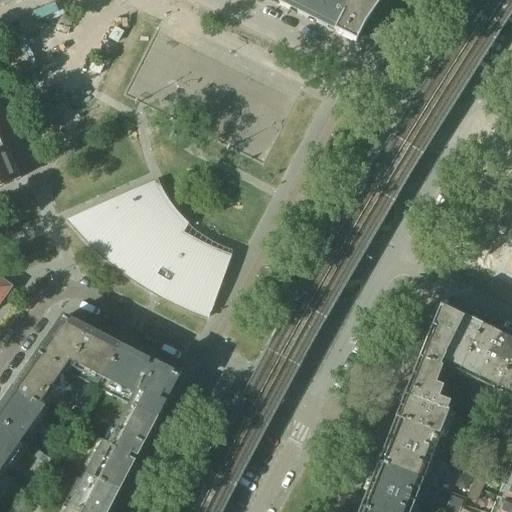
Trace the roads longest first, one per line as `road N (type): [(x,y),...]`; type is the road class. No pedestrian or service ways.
road 1 (residential): [(413,98),(252,380)]
road 2 (residential): [(0,369),(49,300),(75,294),(252,380)]
road 3 (residential): [(217,0),(413,98)]
road 4 (residential): [(311,405),(388,259)]
road 5 (residential): [(388,259),(463,123)]
road 6 (residential): [(252,380),(182,511)]
road 7 (residential): [(388,259),(511,323)]
